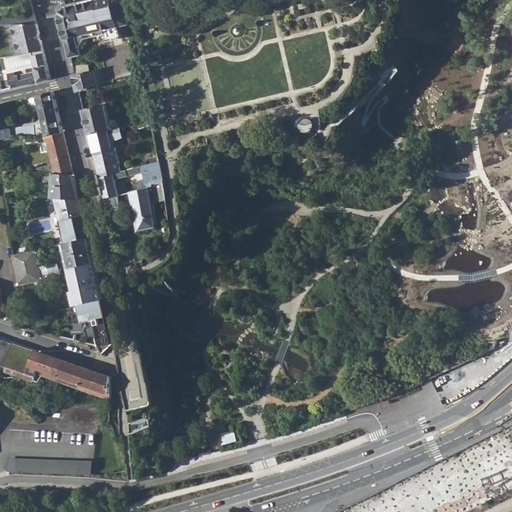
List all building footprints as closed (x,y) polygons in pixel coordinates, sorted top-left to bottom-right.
[(129,10),(127,0),(95,0),(68,6),(62,15),(72,58),(86,54),(82,36),(132,25),(129,10)] [(127,0),(129,10),(140,8),(137,0),(127,0)] [(38,23),(35,13),(19,15),(19,18),(0,19),(0,24),(13,24),(38,23)] [(44,50),(38,23),(13,24),(20,54),(44,50)] [(51,80),(45,53),(34,56),(36,68),(10,74),(14,89),(51,80)] [(88,64),(74,67),(80,92),(106,86),(102,69),(89,72),(88,64)] [(54,92),(38,96),(48,136),(63,132),(54,92)] [(85,101),(82,102),(90,135),(105,131),(112,129),(105,100),(86,105),(85,101)] [(315,131),(317,129),(317,126),(317,123),(316,121),(315,120),(314,119),(311,118),(310,118),(309,118),(306,119),(304,120),(303,122),(302,125),(302,127),(303,129),(304,131),(306,133),(309,134),(311,134),(314,133),(315,131)] [(105,131),(90,135),(100,177),(122,172),(116,148),(110,150),(109,145),(101,146),(100,142),(107,140),(105,131)] [(63,132),(48,136),(38,138),(39,143),(47,141),(53,165),(44,168),(45,173),(53,174),(74,175),(63,132)] [(122,172),(100,177),(105,199),(120,195),(116,180),(142,173),(144,181),(137,182),(140,191),(155,188),(164,186),(159,162),(122,172)] [(79,199),(74,175),(53,174),(52,197),(54,197),(79,199)] [(9,180),(4,179),(6,194),(17,195),(17,188),(10,187),(9,180)] [(164,186),(155,188),(158,203),(168,201),(164,186)] [(140,191),(135,193),(145,235),(165,230),(158,203),(155,188),(140,191)] [(89,238),(79,199),(54,197),(58,212),(60,211),(66,232),(63,233),(65,244),(89,238)] [(95,264),(89,238),(65,244),(71,269),(95,264)] [(141,248),(118,254),(120,263),(143,258),(141,248)] [(37,250),(13,256),(17,287),(43,281),(37,250)] [(120,263),(121,267),(145,262),(144,258),(120,263)] [(104,301),(96,269),(76,274),(84,305),(104,301)] [(83,323),(108,317),(104,301),(84,305),(74,308),(74,310),(68,311),(71,324),(83,323)] [(71,324),(70,324),(73,332),(85,332),(84,331),(90,330),(91,337),(99,336),(103,347),(115,344),(108,317),(83,323),(71,324)] [(13,343),(0,338),(0,377),(1,378),(5,365),(13,343)] [(41,368),(45,354),(13,343),(5,365),(38,376),(41,368)] [(60,375),(65,361),(45,354),(41,368),(60,375)] [(83,383),(88,369),(65,361),(60,375),(83,383)] [(112,377),(88,369),(83,383),(113,393),(112,377)] [(234,436),(220,441),(223,450),(237,446),(234,436)] [(9,470),(93,473),(93,459),(10,456),(9,470)]
